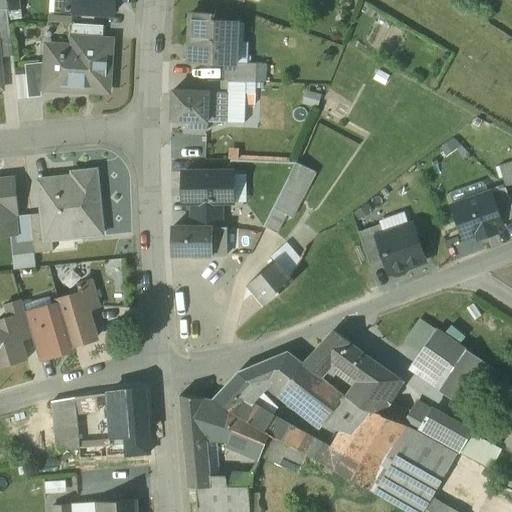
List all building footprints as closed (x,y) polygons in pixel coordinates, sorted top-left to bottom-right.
[(64,0),(65,1),(65,11),(113,14),(113,0),(64,0)] [(8,8),(0,8),(0,37),(11,36),(8,8)] [(213,15),(190,14),(188,62),(223,63),(231,64),(231,62),(233,22),(215,21),(215,19),(213,18),(213,15)] [(70,38),(77,38),(103,39),(103,25),(71,24),(70,38)] [(113,39),(103,39),(77,38),(76,55),(45,53),(44,64),(43,89),(80,91),(81,89),(109,90),(113,39)] [(256,63),(231,62),(231,64),(223,63),(222,81),(228,81),(256,83),(256,63)] [(43,89),(44,64),(26,66),(26,75),(29,98),(41,98),(41,90),(43,89)] [(29,98),(26,75),(16,76),(18,99),(29,98)] [(222,81),(208,80),(207,92),(228,92),(228,81),(222,81)] [(207,92),(173,90),(171,121),(226,123),(226,118),(231,118),(232,100),(232,93),(228,92),(207,92)] [(251,93),(232,93),(232,100),(250,101),(251,93)] [(511,162),(499,166),(505,187),(511,184),(511,162)] [(315,172),(296,163),(289,177),(307,187),(315,172)] [(73,176),(38,180),(42,213),(42,215),(47,214),(50,234),(51,234),(81,231),(81,236),(102,234),(96,170),(73,172),(73,176)] [(232,172),(183,172),(183,203),(191,203),(221,202),(232,202),(232,172)] [(0,234),(17,233),(15,214),(17,214),(13,177),(11,177),(11,179),(0,180),(0,234)] [(307,187),(289,177),(274,208),(285,215),(292,218),(307,187)] [(511,207),(505,187),(490,193),(501,222),(511,218),(511,207)] [(490,193),(452,206),(464,240),(477,235),(477,236),(480,238),(495,232),(496,230),(496,229),(502,227),(501,222),(490,193)] [(221,227),(221,202),(191,203),(191,228),(221,227)] [(285,215),(274,208),(264,227),(276,233),(285,215)] [(42,213),(30,214),(34,252),(53,250),(51,234),(50,234),(47,214),(42,215),(42,213)] [(311,223),(294,236),(305,248),(317,236),(320,234),(318,228),(316,228),(311,223)] [(379,224),(358,232),(370,266),(385,261),(377,238),(383,236),(379,224)] [(383,236),(377,238),(385,261),(389,272),(424,260),(416,239),(418,236),(416,228),(408,224),(401,227),(399,231),(383,236)] [(226,255),(226,227),(221,227),(191,228),(212,228),(212,255),(226,255)] [(212,228),(191,228),(171,228),(171,255),(212,255),(212,228)] [(286,243),(269,257),(270,258),(271,258),(274,262),(275,261),(289,277),(299,258),(286,243)] [(274,262),(247,284),(265,305),(293,281),(289,277),(275,261),(274,262)] [(90,281),(77,285),(81,297),(83,296),(86,309),(97,305),(90,281)] [(81,297),(73,299),(67,296),(58,299),(60,303),(72,345),(76,343),(78,340),(83,338),(83,341),(95,338),(86,309),(83,296),(81,297)] [(22,301),(3,306),(6,318),(11,333),(14,332),(16,339),(20,338),(21,341),(32,337),(30,329),(22,301)] [(60,303),(52,305),(49,311),(39,314),(42,325),(50,353),(51,354),(61,351),(60,348),(66,347),(70,349),(73,348),(72,345),(60,303)] [(0,367),(26,360),(21,341),(20,338),(16,339),(14,332),(11,333),(6,318),(0,319),(0,367)] [(420,320),(406,342),(421,352),(436,330),(420,320)] [(42,325),(30,329),(32,337),(38,357),(50,353),(42,325)] [(481,360),(436,330),(421,352),(409,369),(454,400),(481,360)] [(373,360),(335,332),(304,365),(319,377),(331,364),(357,380),(373,360)] [(304,365),(288,352),(258,364),(270,381),(278,390),(322,425),(344,396),(319,377),(304,365)] [(357,380),(345,397),(362,409),(368,411),(377,413),(400,380),(373,360),(357,380)] [(481,360),(454,400),(482,393),(496,373),(481,360)] [(258,364),(239,372),(213,401),(227,411),(226,413),(254,428),(264,411),(245,399),(256,386),(270,381),(258,364)] [(511,382),(496,373),(482,393),(511,412),(511,382)] [(143,388),(108,393),(112,444),(124,443),(124,455),(148,453),(143,388)] [(112,444),(89,447),(85,420),(76,421),(75,412),(89,410),(93,406),(91,395),(50,402),(56,451),(78,448),(79,459),(124,455),(124,443),(112,444)] [(213,401),(180,395),(183,439),(204,440),(225,442),(226,413),(227,411),(213,401)] [(469,432),(417,403),(405,424),(407,425),(457,453),(458,454),(469,432)] [(317,443),(286,425),(264,411),(254,428),(268,436),(276,440),(278,438),(307,455),(333,471),(341,456),(341,455),(317,443)] [(377,413),(368,411),(341,455),(341,456),(333,471),(366,489),(404,425),(377,413)] [(254,428),(226,413),(225,442),(260,457),(268,436),(254,428)] [(407,425),(404,424),(404,425),(366,489),(405,511),(423,511),(432,497),(457,453),(407,425)] [(307,455),(278,438),(276,440),(268,436),(260,457),(298,474),(307,455)] [(204,440),(183,439),(185,456),(200,455),(205,459),(204,440)] [(200,455),(185,456),(188,487),(195,487),(248,487),(252,476),(207,475),(205,459),(200,455)] [(249,511),(248,487),(195,487),(197,511),(249,511)] [(456,511),(432,497),(423,511),(456,511)] [(137,511),(136,499),(98,502),(98,511),(137,511)] [(98,511),(98,502),(71,504),(71,511),(98,511)]
